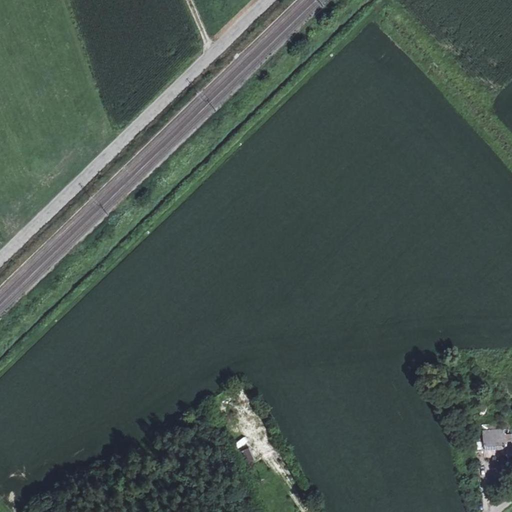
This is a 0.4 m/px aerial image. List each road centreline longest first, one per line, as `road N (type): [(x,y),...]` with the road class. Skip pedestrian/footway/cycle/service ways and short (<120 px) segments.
road 1 (track): [(0,371),(384,0)]
road 2 (tertiary): [(269,0),(0,259)]
road 3 (track): [(511,170),(377,7)]
